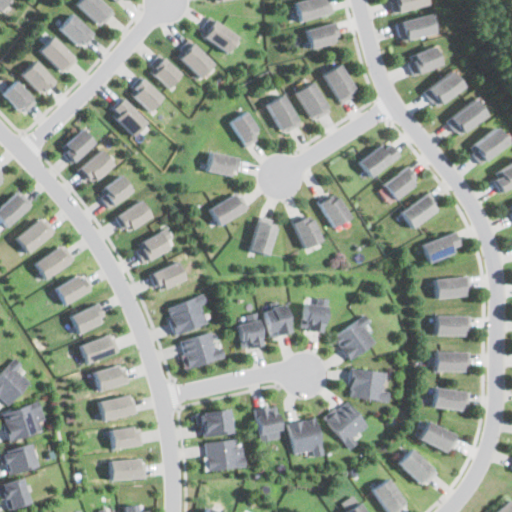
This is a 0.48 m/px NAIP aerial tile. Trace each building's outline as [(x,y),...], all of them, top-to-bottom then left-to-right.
[(0,0),(11,0),(0,16),(0,0)] [(73,10),(79,0),(93,0),(112,19),(101,34),(73,10)] [(108,0),(121,0),(116,8),(108,0)] [(298,0),(292,2),(298,21),(330,10),(326,0),(298,0)] [(384,0),(392,22),(426,11),(423,0),(384,0)] [(392,27),(426,18),(435,42),(401,50),(392,27)] [(58,36),(69,19),(92,40),(78,56),(58,36)] [(197,37),(211,20),(239,35),(241,48),(229,62),(197,37)] [(304,29),(308,47),(336,41),(331,22),(304,29)] [(36,53),(48,35),(76,64),(60,81),(36,53)] [(172,56),(187,40),(212,60),(214,77),(204,86),(172,56)] [(405,58),(427,51),(439,71),(412,81),(405,58)] [(144,72),(172,94),(180,81),(176,66),(159,52),(144,72)] [(15,78),(28,65),(53,88),(37,102),(15,78)] [(318,78),(336,67),(356,98),(338,110),(318,78)] [(420,94),(445,73),(462,94),(435,114),(420,94)] [(290,89),(306,79),(328,118),(310,128),(290,89)] [(130,100),(149,121),(163,106),(138,80),(133,87),(135,92),(130,100)] [(0,104),(0,97),(10,84),(31,108),(14,120),(0,104)] [(260,108),(278,96),(297,128),(279,141),(260,108)] [(133,141),(140,140),(145,129),(140,118),(122,101),(109,117),(133,141)] [(441,124),(467,101),(483,122),(456,140),(441,124)] [(241,153),(259,142),(243,112),(222,124),(241,153)] [(62,152),(72,161),(96,140),(78,125),(63,141),(67,148),(62,152)] [(465,149),(491,128),(504,149),(478,169),(465,149)] [(76,165),(92,182),(115,163),(114,160),(116,157),(112,152),(108,154),(102,146),(76,165)] [(356,165),(382,146),(395,162),(372,187),(356,165)] [(205,181),(237,184),(238,161),(206,157),(205,181)] [(486,176),(511,160),(511,190),(496,200),(486,176)] [(381,187),(404,167),(418,187),(392,206),(381,187)] [(100,196),(109,206),(135,188),(121,169),(104,182),(107,189),(100,196)] [(0,227),(3,231),(32,207),(12,186),(0,195),(0,227)] [(315,204),(328,192),(350,224),(332,236),(315,204)] [(203,210),(235,194),(246,215),(217,234),(203,210)] [(397,214),(424,195),(438,208),(410,233),(397,214)] [(113,213),(120,223),(127,220),(130,229),(153,214),(142,196),(113,213)] [(511,227),(502,209),(511,204),(511,227)] [(287,220),(298,213),(304,225),(315,223),(323,252),(304,257),(287,220)] [(27,258),(53,236),(35,214),(8,234),(27,258)] [(254,218),(274,221),(271,228),(276,235),(269,262),(251,259),(250,252),(244,243),(254,218)] [(133,242),(143,259),(169,247),(163,238),(168,234),(163,225),(133,242)] [(420,248),(448,233),(457,247),(446,252),(450,260),(430,270),(420,248)] [(45,285),(71,267),(57,243),(31,263),(45,285)] [(148,270),(157,289),(187,275),(178,257),(148,270)] [(52,288),(65,313),(91,297),(78,272),(52,288)] [(429,280),(464,274),(467,296),(432,301),(429,280)] [(162,308),(199,291),(210,313),(200,316),(205,329),(173,342),(162,308)] [(260,308),(268,336),(291,330),(285,302),(277,303),(273,298),(265,300),(266,305),(260,308)] [(68,317),(78,339),(103,327),(99,317),(102,316),(94,299),(68,317)] [(299,323),(306,322),(306,325),(313,325),(313,329),(322,328),(323,302),(297,302),(299,323)] [(234,322),(244,318),(243,309),(251,307),(262,340),(241,348),(234,322)] [(430,317),(465,317),(468,338),(430,340),(430,317)] [(348,366),(331,342),(363,321),(371,333),(365,340),(373,351),(348,366)] [(88,370),(119,359),(108,332),(78,345),(88,370)] [(186,376),(228,365),(223,349),(212,352),(209,336),(176,347),(186,376)] [(432,378),(468,377),(465,354),(431,353),(432,378)] [(0,373),(0,403),(7,411),(30,389),(16,376),(19,369),(11,362),(0,373)] [(102,399),(128,390),(120,365),(93,375),(102,399)] [(347,397),(348,368),(382,371),(380,391),(386,392),(385,402),(347,397)] [(427,410),(463,419),(467,394),(432,389),(427,410)] [(97,405),(127,397),(133,422),(103,430),(97,405)] [(345,446),(353,439),(349,434),(366,423),(345,399),(321,418),(345,446)] [(258,441),(276,437),(276,430),(281,426),(276,402),(252,404),(258,441)] [(192,411),(193,424),(202,423),(202,435),(232,429),(228,403),(192,411)] [(3,417),(7,434),(3,436),(8,447),(15,444),(16,448),(43,439),(40,430),(44,426),(38,404),(3,417)] [(284,421),(302,418),(302,411),(313,411),(320,454),(310,456),(309,445),(289,449),(284,421)] [(424,427),(455,441),(447,461),(419,444),(424,427)] [(109,434),(135,429),(140,455),(112,459),(109,434)] [(229,436),(230,445),(241,445),(244,464),(206,469),(202,439),(229,436)] [(2,455),(13,483),(38,476),(28,448),(2,455)] [(394,464),(413,448),(436,471),(421,487),(394,464)] [(107,464),(140,461),(142,488),(110,493),(107,464)] [(382,511),(368,488),(387,476),(403,503),(388,511),(382,511)] [(0,490),(0,498),(5,511),(29,511),(20,484),(0,490)] [(487,511),(511,511),(511,503),(507,497),(487,511)] [(123,511),(121,500),(137,499),(138,510),(148,507),(148,511),(123,511)] [(340,511),(360,499),(368,511),(340,511)]
